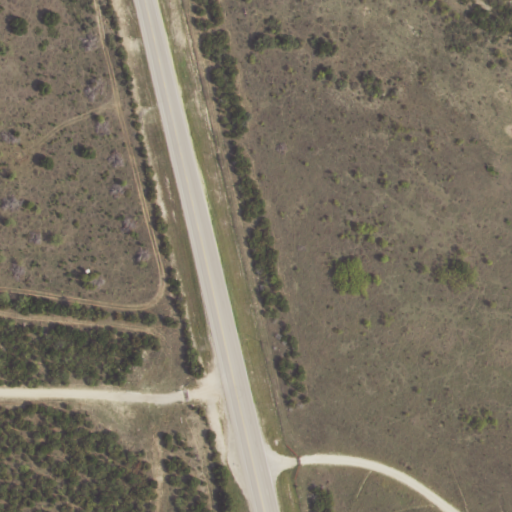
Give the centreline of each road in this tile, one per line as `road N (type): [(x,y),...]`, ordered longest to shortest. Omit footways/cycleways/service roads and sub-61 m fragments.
road 1 (primary): [(260,511),(141,0)]
road 2 (residential): [(230,382),(96,409),(0,395)]
